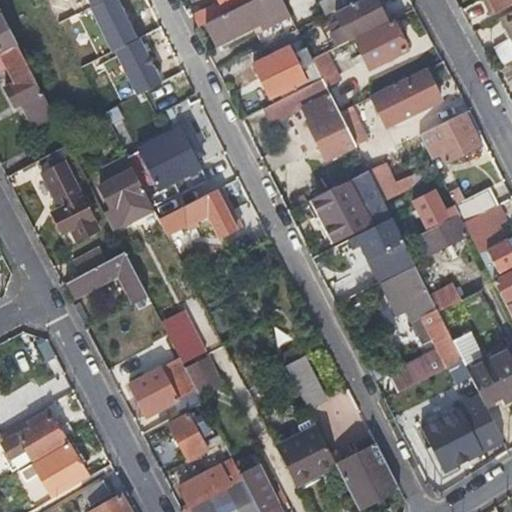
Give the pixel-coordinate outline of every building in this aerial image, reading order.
[(120,0),(105,0),(90,8),(112,52),(140,38),(120,0)] [(216,0),(218,2),(192,16),(197,27),(204,23),(224,13),(222,10),(241,0),(216,0)] [(252,29),(262,48),(269,44),(297,30),(282,0),(250,0),(224,13),(204,23),(216,47),(252,29)] [(335,45),(381,22),(369,0),(361,0),(333,14),(338,23),(327,28),(335,45)] [(511,0),(482,0),(487,9),(493,6),(496,10),(511,1),(511,0)] [(511,8),(498,16),(511,43),(511,8)] [(0,15),(0,52),(2,56),(15,49),(18,47),(1,15),(0,15)] [(367,69),(403,51),(389,24),(353,42),(367,69)] [(304,43),(297,30),(269,44),(276,57),(289,51),(304,43)] [(140,38),(112,52),(135,98),(163,84),(140,38)] [(2,56),(0,56),(0,58),(13,83),(4,88),(14,107),(21,103),(34,128),(54,117),(42,94),(40,95),(15,49),(2,56)] [(268,100),(319,74),(312,60),(308,51),(293,58),(289,51),(276,57),(253,69),(268,100)] [(321,78),(326,89),(340,82),(325,54),(312,60),(319,74),(321,78)] [(394,87),(371,98),(386,129),(440,102),(424,71),(394,87)] [(321,78),(259,110),(268,126),(299,109),(308,123),(306,125),(325,161),(355,145),(350,137),(339,114),(326,89),(321,78)] [(349,109),(339,114),(350,137),(355,145),(366,139),(349,109)] [(477,146),(461,114),(418,135),(430,159),(439,155),(444,164),(477,146)] [(137,156),(151,184),(156,192),(170,184),(179,199),(212,182),(204,169),(207,167),(187,127),(135,153),(137,156)] [(126,161),(140,189),(151,184),(137,156),(126,161)] [(104,214),(143,194),(140,189),(126,161),(125,159),(115,164),(118,171),(113,174),(115,179),(92,191),(104,214)] [(63,234),(93,218),(64,162),(43,173),(63,213),(55,217),(63,234)] [(368,172),(312,201),(335,243),(371,225),(373,229),(392,219),(384,203),(368,172)] [(241,230),(219,189),(198,200),(207,218),(219,242),(241,230)] [(454,207),(463,223),(494,207),(486,191),(454,207)] [(198,200),(157,221),(166,239),(185,229),(187,234),(198,228),(197,223),(207,218),(198,200)] [(494,207),(463,223),(491,279),(503,302),(511,297),(511,258),(494,222),(502,218),(496,206),(494,207)] [(373,229),(350,240),(354,247),(360,244),(370,262),(404,244),(392,219),(373,229)] [(465,237),(456,219),(421,237),(430,255),(465,237)] [(79,274),(107,259),(100,246),(72,261),(79,274)] [(119,276),(132,302),(146,295),(123,251),(107,259),(79,274),(64,281),(74,298),(119,276)] [(364,279),(369,289),(415,266),(410,255),(364,279)] [(391,381),(398,393),(406,389),(420,382),(463,360),(440,314),(424,284),(420,276),(416,267),(381,286),(398,317),(407,312),(423,343),(432,338),(441,355),(391,381)] [(439,276),(424,284),(440,314),(463,303),(454,285),(446,288),(439,276)] [(169,297),(152,305),(164,328),(181,320),(169,297)] [(490,323),(482,309),(449,326),(456,341),(490,323)] [(467,369),(482,397),(486,405),(503,397),(507,403),(511,400),(511,350),(510,347),(467,369)] [(283,367),(301,358),(296,349),(278,359),(283,367)] [(207,354),(184,366),(198,394),(213,385),(207,373),(215,369),(207,354)] [(325,404),(301,358),(283,367),(300,401),(307,414),(325,404)] [(173,403),(179,414),(203,402),(198,394),(184,366),(181,360),(180,359),(129,385),(146,418),(173,403)] [(426,392),(420,382),(406,389),(412,399),(426,392)] [(484,448),(502,438),(489,412),(486,405),(482,397),(462,407),(484,448)] [(486,405),(489,412),(507,403),(503,397),(486,405)] [(73,435),(67,424),(56,429),(46,413),(0,440),(0,442),(7,455),(3,458),(11,473),(73,435)] [(204,453),(184,415),(164,425),(184,464),(204,453)] [(450,460),(477,446),(462,416),(443,426),(448,437),(424,449),(437,472),(452,463),(450,460)] [(299,436),(318,474),(333,466),(314,429),(299,436)] [(293,487),(318,474),(299,436),(274,449),(293,487)] [(40,503),(84,475),(67,445),(23,471),(40,503)] [(356,511),(397,489),(392,481),(374,445),(333,466),(356,511)] [(254,457),(236,466),(237,467),(242,476),(259,467),(254,457)] [(179,486),(189,505),(242,477),(242,476),(237,467),(223,475),(220,471),(224,468),(221,464),(179,486)] [(260,511),(273,511),(272,509),(280,505),(259,467),(242,476),(242,477),(260,511)] [(260,511),(242,477),(189,505),(192,511),(260,511)] [(109,495),(101,482),(79,495),(87,507),(109,495)] [(129,511),(123,501),(103,511),(129,511)]
